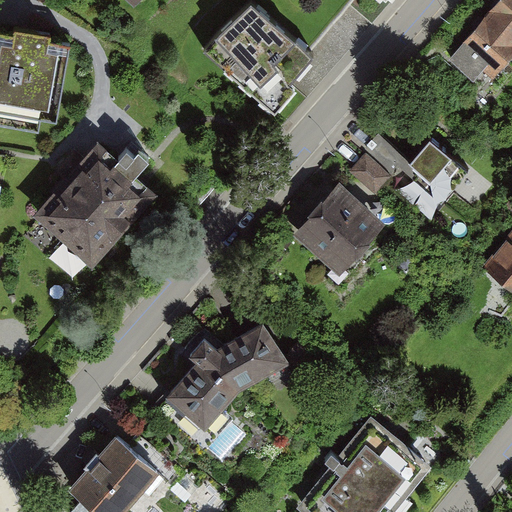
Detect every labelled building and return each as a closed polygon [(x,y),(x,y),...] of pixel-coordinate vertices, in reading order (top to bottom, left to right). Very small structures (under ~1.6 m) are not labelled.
[(255,0),(239,0),(199,48),(273,110),(320,54),(255,0)] [(511,54),(511,0),(499,0),(449,59),(483,88),(511,54)] [(68,43),(0,31),(0,107),(57,118),(68,43)] [(451,155),(429,137),(409,161),(431,179),(451,155)] [(137,181),(91,141),(29,212),(87,263),(149,193),(137,181)] [(393,175),(366,153),(352,171),(379,193),(393,175)] [(385,220),(339,181),(293,233),(339,272),(385,220)] [(511,230),(481,267),(511,293),(511,230)] [(197,364),(162,395),(201,426),(238,389),(286,362),(263,321),(216,347),(208,336),(187,351),(197,364)] [(428,463),(371,419),(301,509),(305,511),(390,511),(395,507),(428,463)] [(113,433),(68,484),(99,511),(124,511),(159,474),(113,433)]
